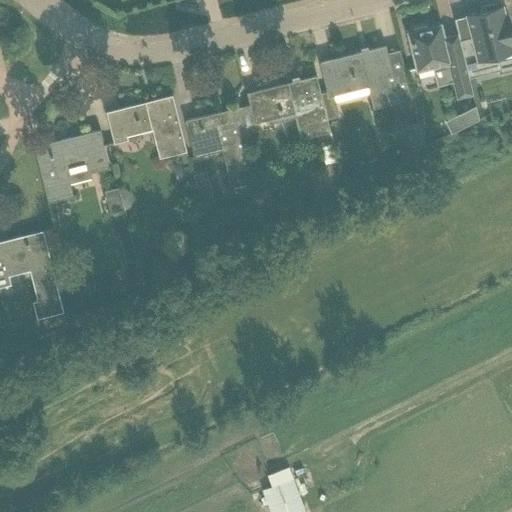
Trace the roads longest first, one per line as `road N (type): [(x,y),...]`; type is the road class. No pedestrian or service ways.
road 1 (unclassified): [(381,0),(174,52),(127,56),(83,41)]
road 2 (track): [(511,355),(300,458)]
road 3 (residential): [(0,159),(83,41)]
